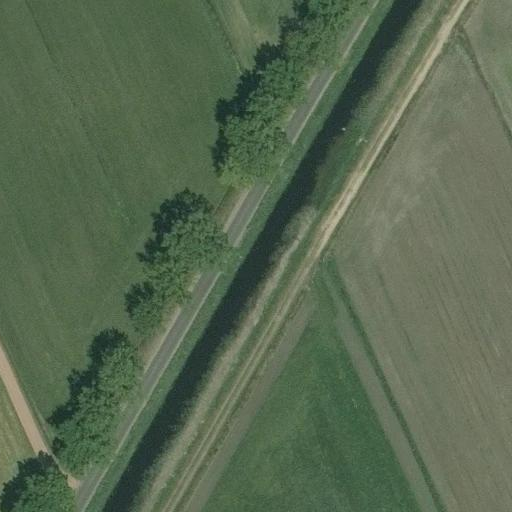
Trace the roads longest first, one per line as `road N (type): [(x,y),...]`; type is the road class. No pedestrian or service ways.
road 1 (unclassified): [(75,511),(370,0)]
road 2 (track): [(171,511),(466,0)]
